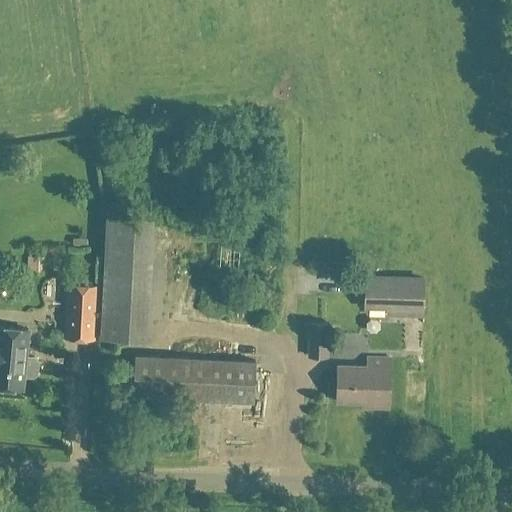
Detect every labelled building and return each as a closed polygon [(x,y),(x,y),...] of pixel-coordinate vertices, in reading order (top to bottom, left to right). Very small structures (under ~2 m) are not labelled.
[(320,144),(320,164),(346,164),(346,144),(320,144)] [(154,219),(134,218),(106,217),(99,339),(128,340),(148,341),(154,219)] [(29,257),(28,273),(43,273),(43,257),(29,257)] [(366,276),(365,308),(387,308),(387,315),(422,316),(423,278),(366,276)] [(244,277),(243,303),(264,303),(265,278),(244,277)] [(97,286),(68,285),(65,338),(94,339),(97,286)] [(328,325),(309,325),(308,358),(328,358),(328,325)] [(0,389),(22,391),(23,377),(33,378),(37,374),(38,361),(34,357),(25,356),(25,355),(28,329),(0,326),(0,389)] [(256,362),(135,355),(133,396),(253,402),(256,362)] [(338,366),(337,402),(371,403),(371,408),(389,408),(390,359),(368,358),(367,367),(338,366)]
